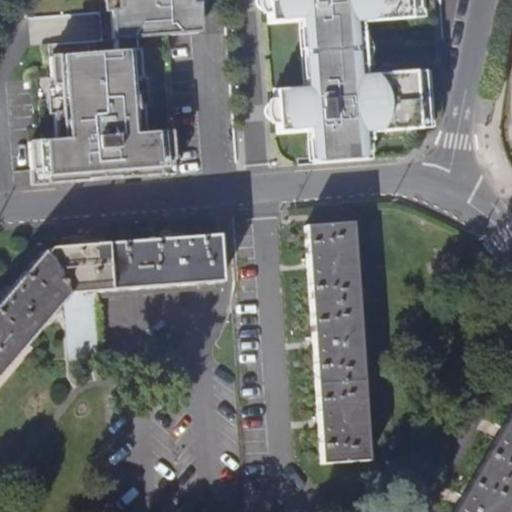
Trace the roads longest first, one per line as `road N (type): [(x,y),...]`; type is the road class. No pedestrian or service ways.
road 1 (residential): [(0,209),(451,179)]
road 2 (unknown): [(205,0),(223,194)]
road 3 (residential): [(486,0),(451,179)]
